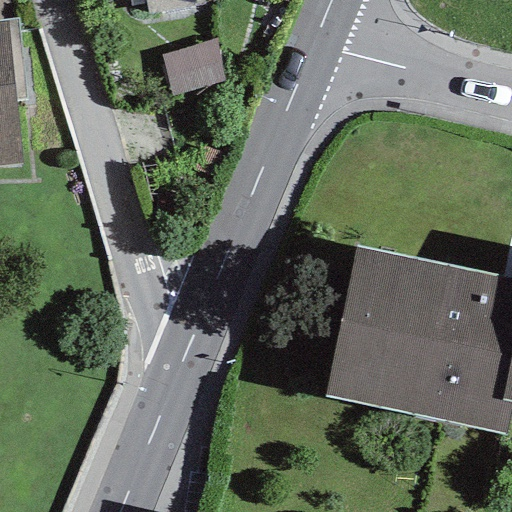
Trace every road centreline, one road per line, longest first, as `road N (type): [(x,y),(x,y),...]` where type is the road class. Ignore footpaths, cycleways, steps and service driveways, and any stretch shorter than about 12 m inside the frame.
road 1 (residential): [(61,0),(184,351)]
road 2 (tertiary): [(312,47),(184,351)]
road 3 (residential): [(312,47),(511,93)]
road 4 (tertiary): [(184,351),(118,511)]
